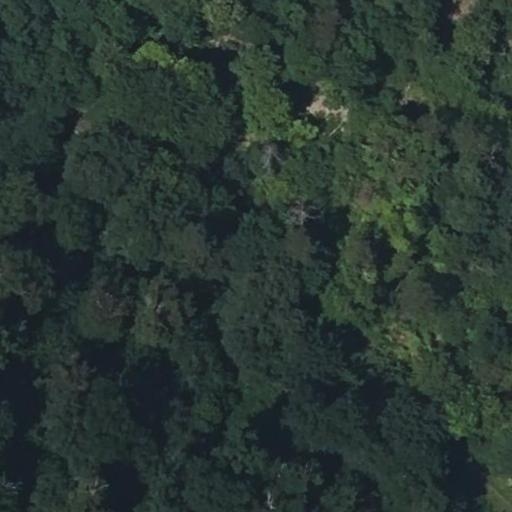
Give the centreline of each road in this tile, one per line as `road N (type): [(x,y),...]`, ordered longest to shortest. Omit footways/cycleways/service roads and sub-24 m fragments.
road 1 (track): [(0,62),(108,132),(507,511)]
road 2 (track): [(160,511),(171,431),(232,248),(286,0)]
